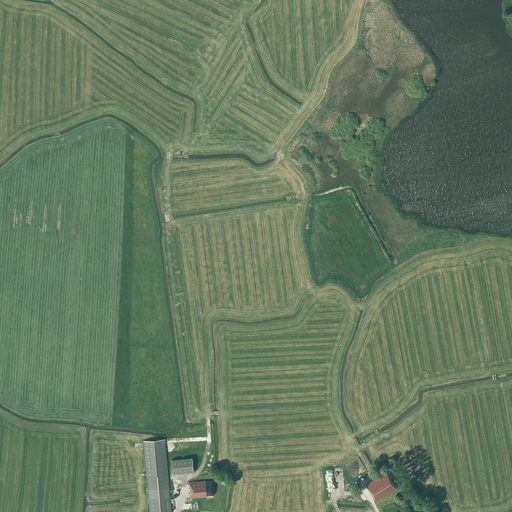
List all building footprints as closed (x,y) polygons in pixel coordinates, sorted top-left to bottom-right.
[(171,511),(164,439),(143,441),(149,511),(171,511)] [(193,472),(192,458),(171,459),(172,474),(193,472)] [(402,485),(392,470),(386,474),(386,473),(366,485),(376,502),(396,489),(396,488),(402,485)] [(206,496),(206,495),(213,495),(212,481),(204,482),(189,483),(190,498),(206,496)] [(345,484),(347,490),(355,487),(353,481),(345,484)]
